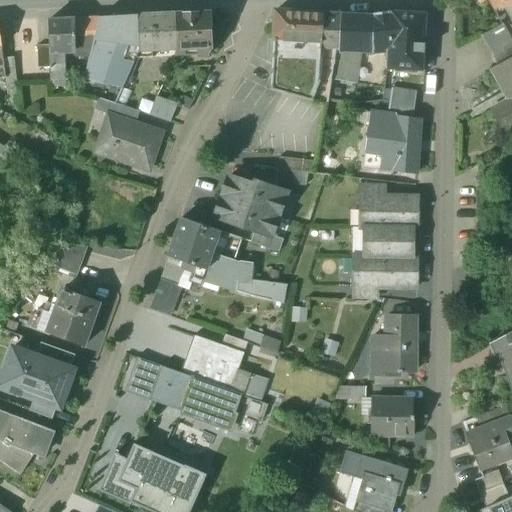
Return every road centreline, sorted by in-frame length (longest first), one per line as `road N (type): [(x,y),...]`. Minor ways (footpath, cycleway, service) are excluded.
road 1 (residential): [(46,511),(255,0)]
road 2 (residential): [(444,0),(449,239),(439,491),(447,511)]
